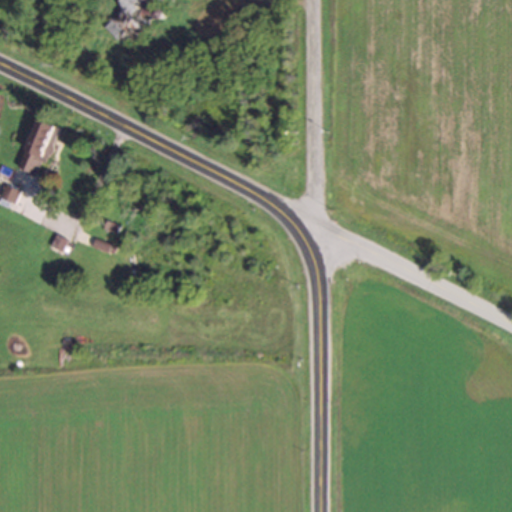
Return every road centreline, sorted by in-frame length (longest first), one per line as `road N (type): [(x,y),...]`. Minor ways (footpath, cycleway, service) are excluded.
road 1 (secondary): [(0,55),(280,202),(308,227),(321,254),(322,511)]
road 2 (residential): [(320,0),(323,202),(308,227)]
road 3 (tertiary): [(308,227),(511,318)]
